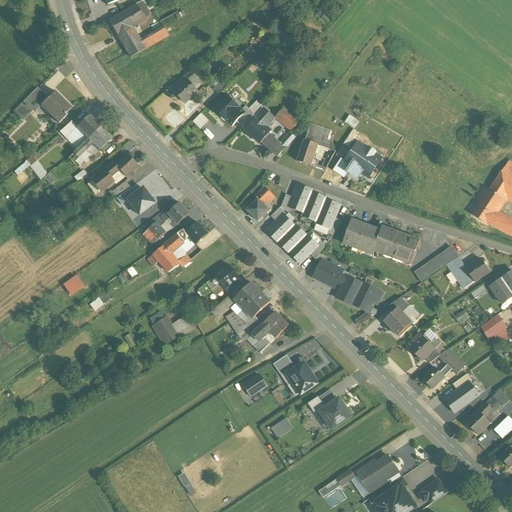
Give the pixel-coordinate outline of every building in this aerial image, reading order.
[(136,7),(109,23),(117,36),(131,28),(145,20),(136,7)] [(131,28),(117,36),(130,59),(145,51),(142,47),(131,28)] [(164,29),(159,32),(163,40),(169,37),(164,29)] [(154,41),(142,47),(145,51),(156,44),(154,41)] [(198,93),(188,81),(175,92),(181,100),(185,97),(189,101),(198,93)] [(221,82),(213,91),(218,95),(225,86),(221,82)] [(37,89),(25,101),(32,109),(35,112),(40,107),(48,100),(37,89)] [(71,110),(55,93),(48,100),(40,107),(58,125),(66,117),(65,116),(71,110)] [(228,98),(215,111),(226,122),(239,109),(228,98)] [(25,101),(13,113),(20,121),(32,109),(25,101)] [(300,121),(280,104),(271,114),(291,131),(300,121)] [(243,129),(255,116),(246,107),(242,112),(245,114),(236,123),(243,129)] [(239,109),(226,122),(232,127),(236,123),(245,114),(242,112),(239,109)] [(264,110),(246,129),(257,138),(263,131),(274,119),(264,110)] [(201,129),(209,121),(202,113),(193,121),(201,129)] [(350,115),(345,123),(355,129),(359,122),(350,115)] [(100,129),(88,116),(78,126),(76,128),(76,129),(88,141),(100,129)] [(73,122),(59,133),(65,139),(67,137),(76,129),(76,128),(78,126),(73,122)] [(330,133),(310,127),(306,141),(319,145),(325,147),(330,133)] [(88,141),(76,129),(67,137),(79,149),(88,141)] [(79,149),(75,153),(83,162),(85,164),(99,151),(101,154),(108,148),(106,145),(111,140),(100,129),(88,141),(79,149)] [(354,130),(344,145),(349,149),(359,134),(354,130)] [(263,131),(257,138),(261,142),(268,135),(263,131)] [(279,146),(268,135),(261,142),(278,157),(295,137),(292,135),(290,132),(279,146)] [(306,141),(305,140),(298,161),(317,168),(320,161),(314,159),(319,145),(306,141)] [(367,149),(359,144),(346,163),(353,167),(348,174),(358,180),(361,174),(369,179),(381,161),(375,156),(376,154),(367,148),(367,149)] [(83,162),(75,153),(70,158),(78,166),(83,162)] [(137,167),(126,155),(114,166),(119,171),(128,181),(134,175),(132,173),(137,167)] [(31,158),(25,163),(26,164),(29,167),(35,163),(31,158)] [(511,158),(491,190),(504,199),(506,196),(511,186),(511,158)] [(346,163),(341,159),(333,172),(344,179),(348,174),(353,167),(346,163)] [(35,163),(29,167),(39,180),(45,176),(35,163)] [(26,164),(19,170),(22,173),(29,167),(26,164)] [(95,179),(91,181),(100,192),(113,182),(110,178),(119,171),(114,166),(113,164),(104,171),(95,179)] [(100,166),(91,174),(95,179),(104,171),(100,166)] [(60,185),(54,179),(51,182),(57,188),(60,185)] [(125,183),(110,194),(115,201),(117,199),(130,189),(125,183)] [(278,192),(270,184),(266,189),(274,197),(278,192)] [(290,208),(303,213),(304,214),(312,193),(312,194),(313,192),(298,186),(293,199),(289,208),(290,208)] [(134,194),(126,201),(138,217),(154,204),(142,188),(134,194)] [(134,194),(130,189),(117,199),(121,205),(126,201),(134,194)] [(266,189),(255,199),(258,201),(259,201),(264,206),(267,203),(272,198),(274,197),(266,189)] [(490,189),(473,214),(488,224),(496,214),(504,199),(491,190),(490,189)] [(327,199),(312,194),(312,193),(304,214),(303,213),(302,217),(316,223),(326,201),(327,199)] [(289,210),(290,208),(289,208),(293,199),(286,196),(282,207),(289,210)] [(258,201),(248,212),(259,223),(264,218),(267,215),(270,212),(264,206),(259,201),(258,201)] [(340,207),(326,201),(316,223),(315,224),(330,230),(335,219),(340,207)] [(273,209),(267,203),(264,206),(270,212),(273,209)] [(190,215),(180,204),(168,215),(171,219),(174,222),(179,226),(190,215)] [(271,218),(276,223),(283,215),(284,216),(286,214),(280,209),(271,218)] [(167,213),(162,219),(166,224),(171,219),(168,215),(167,213)] [(511,222),(496,214),(488,224),(511,236),(511,222)] [(294,227),(294,226),(284,216),(283,215),(276,223),(267,232),(278,244),(279,243),(278,243),(294,227)] [(162,219),(159,216),(153,220),(156,224),(157,224),(161,229),(167,224),(166,224),(162,219)] [(343,223),(335,219),(330,230),(328,234),(333,237),(343,223)] [(382,231),(353,221),(345,244),(373,255),(375,251),(382,231)] [(156,224),(148,231),(153,237),(158,242),(166,235),(161,229),(157,224),(156,224)] [(187,235),(186,235),(190,239),(196,246),(209,235),(199,224),(187,235)] [(279,243),(289,254),(290,254),(289,253),(306,236),(307,236),(295,225),(294,226),(294,227),(278,243),(279,243)] [(421,242),(383,228),(382,231),(375,251),(412,265),(421,242)] [(148,231),(143,236),(148,242),(149,241),(153,237),(148,231)] [(187,235),(184,231),(178,235),(185,244),(190,239),(186,235),(187,235)] [(178,235),(165,247),(171,255),(181,247),(185,244),(178,235)] [(318,247),(307,236),(306,236),(289,253),(290,254),(289,254),(301,265),(310,255),(318,247)] [(158,242),(153,237),(149,241),(153,246),(158,242)] [(185,244),(181,247),(186,253),(187,253),(196,246),(190,239),(185,244)] [(318,247),(310,255),(316,261),(326,247),(322,243),(318,247)] [(165,247),(154,256),(159,263),(169,274),(181,267),(178,264),(171,255),(165,247)] [(453,249),(416,275),(422,284),(448,266),(459,258),(453,249)] [(154,256),(149,261),(154,267),(159,263),(154,256)] [(190,263),(186,258),(178,264),(181,267),(183,269),(190,263)] [(467,270),(459,258),(448,266),(463,291),(476,283),(467,270)] [(483,260),(467,270),(476,283),(491,273),(483,260)] [(343,273),(322,263),(314,279),(335,289),(337,284),(342,275),(343,273)] [(230,266),(215,277),(215,278),(220,284),(225,291),(228,288),(230,290),(235,286),(234,284),(240,279),(230,266)] [(511,273),(502,280),(511,294),(511,273)] [(347,278),(342,275),(337,284),(343,286),(347,278)] [(76,278),(66,285),(71,292),(81,285),(76,278)] [(215,278),(207,285),(211,291),(220,284),(215,278)] [(355,283),(348,280),(349,278),(347,278),(343,286),(337,299),(352,307),(363,284),(362,285),(356,282),(355,283)] [(491,288),(502,305),(511,298),(511,294),(502,280),(491,288)] [(252,284),(234,301),(244,310),(261,294),(252,284)] [(370,290),(363,286),(364,285),(363,284),(352,307),(353,306),(368,313),(373,303),(376,298),(379,292),(371,288),(370,290)] [(211,291),(207,285),(198,291),(203,297),(211,291)] [(484,286),(471,295),(475,300),(487,291),(484,286)] [(261,291),(269,299),(273,295),(266,287),(261,291)] [(89,296),(84,290),(68,300),(73,307),(89,296)] [(111,301),(106,294),(91,306),(95,312),(111,301)] [(261,294),(244,310),(253,320),(255,318),(270,304),(261,294)] [(228,297),(211,314),(216,319),(233,302),(228,297)] [(401,298),(390,306),(395,313),(399,310),(406,303),(401,298)] [(406,303),(399,310),(403,314),(410,308),(406,303)] [(403,314),(399,310),(395,313),(385,323),(398,337),(412,324),(403,314)] [(465,310),(455,316),(460,323),(470,317),(465,310)] [(238,311),(226,318),(240,339),(252,332),(251,331),(247,325),(238,311)] [(289,328),(276,315),(259,330),(266,337),(269,333),(276,340),(289,328)] [(499,316),(481,328),(488,340),(505,328),(506,327),(499,316)] [(255,318),(253,320),(247,325),(251,331),(259,323),(255,318)] [(173,327),(167,319),(161,322),(173,340),(178,336),(173,327)] [(186,319),(173,327),(178,336),(179,337),(192,328),(186,319)] [(505,328),(493,336),(499,344),(510,337),(505,328)] [(259,330),(252,336),(258,342),(259,343),(264,338),(266,337),(259,330)] [(438,340),(430,331),(423,338),(430,345),(437,341),(438,340)] [(423,338),(420,335),(413,342),(409,346),(412,349),(411,350),(422,362),(426,359),(434,351),(435,350),(430,345),(423,338)] [(264,338),(259,343),(258,342),(252,347),(260,355),(270,345),(264,338)] [(141,350),(135,341),(130,344),(136,353),(141,350)] [(437,341),(430,345),(435,350),(434,351),(435,351),(441,346),(437,341)] [(441,346),(435,351),(441,356),(447,352),(441,346)] [(313,373),(319,383),(340,369),(327,350),(321,354),(327,364),(313,373)] [(466,367),(449,350),(447,352),(441,356),(439,358),(448,367),(452,371),(456,375),(466,367)] [(435,351),(434,351),(426,359),(430,364),(439,358),(441,356),(435,351)] [(287,356),(273,365),(281,376),(286,373),(293,368),(295,367),(287,356)] [(295,371),(288,376),(293,383),(300,394),(301,395),(317,384),(312,377),(311,377),(308,373),(309,373),(304,365),(295,371)] [(448,367),(440,375),(444,379),(452,371),(448,367)] [(85,369),(73,376),(77,383),(89,375),(85,369)] [(440,375),(434,369),(423,380),(433,390),(444,379),(440,375)] [(468,375),(453,386),(458,392),(470,384),(473,382),(468,375)] [(259,376),(244,386),(252,397),(258,393),(255,388),(263,382),(259,376)] [(293,383),(288,387),(295,397),(300,394),(293,383)] [(470,384),(458,392),(446,401),(456,414),(479,396),(470,384)] [(320,412),(326,409),(319,398),(308,404),(314,413),(319,410),(320,412)] [(493,398),(486,404),(492,410),(499,404),(493,398)] [(332,430),(351,418),(339,400),(326,409),(320,412),(332,430)] [(486,404),(478,412),(490,424),(490,425),(498,417),(492,410),(486,404)] [(478,412),(466,424),(478,436),(490,425),(490,424),(478,412)] [(278,439),(294,429),(286,418),(271,428),(278,439)] [(511,447),(499,458),(509,469),(511,466),(511,448),(511,447)] [(388,456),(376,464),(374,462),(356,474),(369,494),(387,482),(386,481),(398,473),(393,465),(394,464),(393,463),(392,463),(388,456)] [(350,471),(337,479),(342,487),(355,478),(350,471)] [(184,473),(178,477),(190,496),(196,492),(184,473)] [(401,486),(403,489),(407,486),(402,479),(389,488),(391,492),(401,486)] [(432,504),(448,494),(439,481),(424,491),(424,492),(429,499),(432,504)] [(410,511),(416,508),(403,489),(401,486),(391,492),(379,500),(384,507),(378,511),(410,511)] [(424,502),(429,499),(424,492),(420,496),(424,502)]
